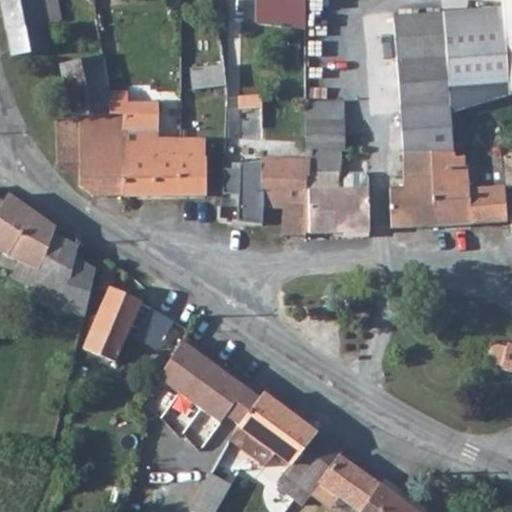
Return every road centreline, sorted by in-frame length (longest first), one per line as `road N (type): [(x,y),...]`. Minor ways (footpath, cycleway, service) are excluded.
road 1 (tertiary): [(252,329),(511,474)]
road 2 (residential): [(511,249),(264,258)]
road 3 (tertiary): [(21,157),(64,203),(151,267)]
